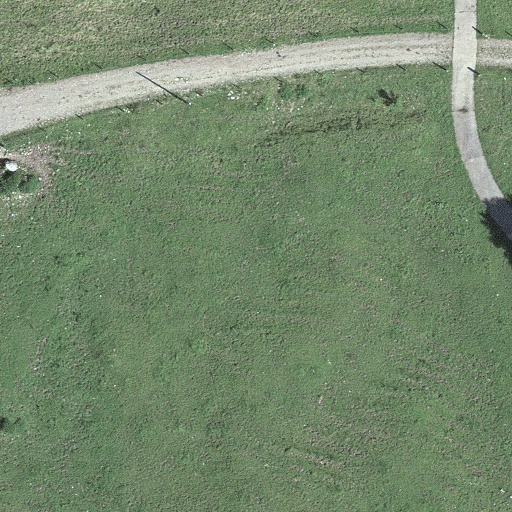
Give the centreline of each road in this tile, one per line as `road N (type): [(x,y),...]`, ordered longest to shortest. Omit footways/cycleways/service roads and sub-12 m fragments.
road 1 (track): [(0,108),(389,49),(511,51)]
road 2 (track): [(465,0),(467,142),(479,179),(511,223)]
